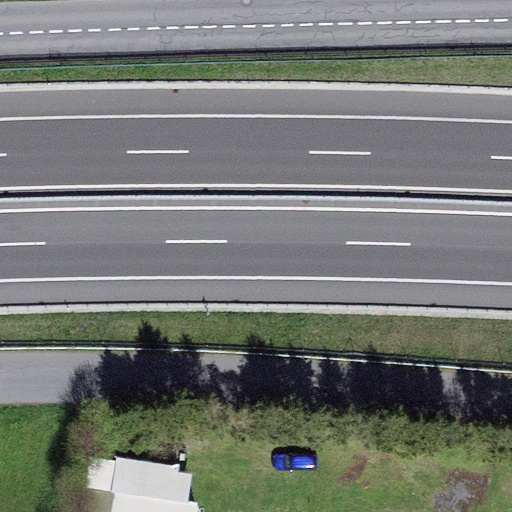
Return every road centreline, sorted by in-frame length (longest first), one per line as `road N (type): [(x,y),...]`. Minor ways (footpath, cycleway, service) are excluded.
road 1 (unclassified): [(511,402),(293,386),(0,383)]
road 2 (motorway): [(511,161),(109,150),(0,155)]
road 3 (tertiary): [(511,20),(0,34)]
road 4 (motorway): [(0,247),(511,251)]
